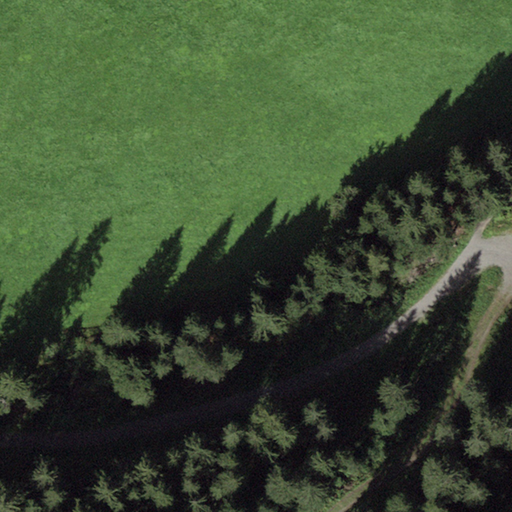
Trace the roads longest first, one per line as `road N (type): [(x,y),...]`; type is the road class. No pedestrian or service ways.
road 1 (track): [(0,455),(85,453),(309,395),(511,232)]
road 2 (track): [(473,267),(485,271),(491,305),(434,379)]
